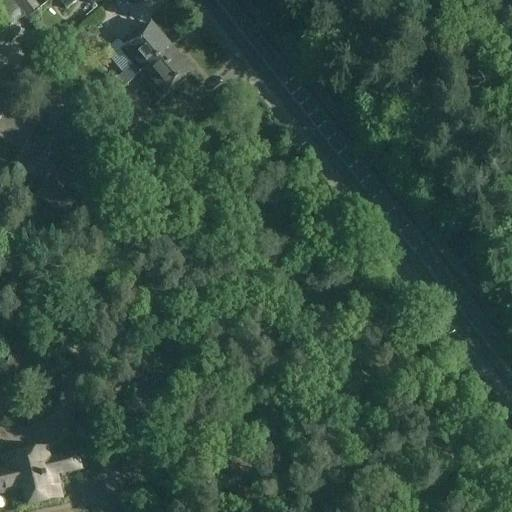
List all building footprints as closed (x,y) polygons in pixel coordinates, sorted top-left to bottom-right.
[(8,0),(0,6),(0,33),(23,17),(9,0),(8,0)] [(10,0),(26,20),(40,10),(33,0),(10,0)] [(60,0),(59,2),(66,10),(77,0),(88,0),(92,5),(97,0),(60,0)] [(138,75),(170,48),(150,25),(125,47),(114,36),(104,45),(94,35),(92,37),(81,25),(70,34),(91,59),(103,48),(105,50),(103,52),(122,74),(118,77),(126,86),(138,75)] [(192,74),(170,48),(138,75),(160,100),(164,97),(164,98),(192,74)] [(18,89),(0,78),(0,120),(10,103),(18,89)] [(113,102),(103,110),(127,140),(136,132),(113,102)] [(19,109),(10,103),(0,120),(0,121),(0,122),(0,121),(0,140),(22,153),(33,135),(41,121),(19,109)] [(196,130),(189,122),(175,132),(182,141),(196,130)] [(33,135),(22,153),(15,167),(45,184),(46,184),(56,166),(57,167),(65,153),(33,135)] [(87,184),(57,167),(56,166),(46,184),(45,184),(38,197),(70,215),(87,184)] [(136,393),(114,412),(142,444),(164,425),(136,393)] [(13,511),(28,507),(62,499),(57,476),(81,470),(77,453),(49,459),(46,447),(1,458),(4,470),(0,470),(0,494),(9,492),(13,511)]
